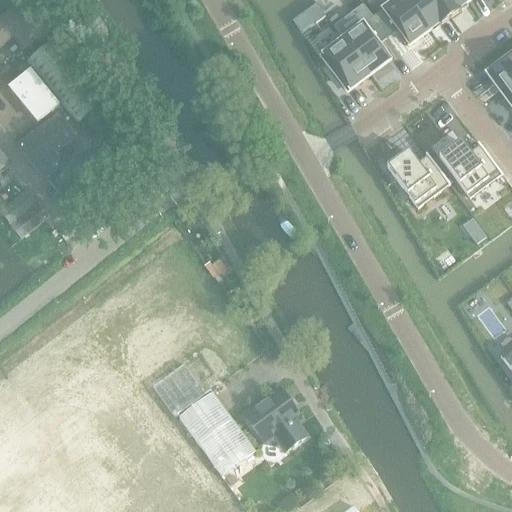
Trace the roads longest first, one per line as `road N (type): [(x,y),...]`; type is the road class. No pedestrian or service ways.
road 1 (residential): [(511,471),(454,412),(306,158)]
road 2 (unclassified): [(349,460),(187,183)]
road 3 (unclassified): [(0,331),(187,183)]
road 4 (unclassified): [(187,183),(79,0)]
road 5 (residential): [(306,158),(214,0)]
road 6 (residential): [(306,158),(446,68)]
